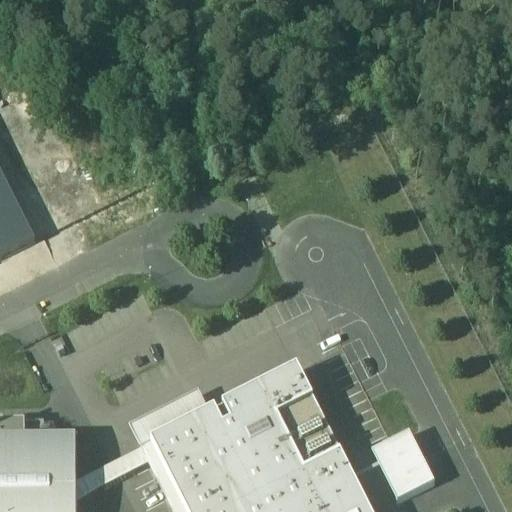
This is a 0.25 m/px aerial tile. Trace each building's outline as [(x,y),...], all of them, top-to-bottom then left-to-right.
[(0,96),(0,112),(14,121),(21,109),(0,96)] [(0,264),(34,247),(0,180),(0,264)] [(208,419),(150,449),(159,465),(182,511),(365,511),(297,375),(208,419)] [(198,398),(129,433),(139,454),(150,449),(208,419),(198,398)] [(44,429),(0,429),(0,447),(44,447),(44,429)] [(409,439),(371,458),(397,508),(434,489),(409,439)] [(0,447),(0,511),(76,511),(76,509),(76,488),(76,447),(44,447),(0,447)] [(111,490),(159,465),(150,449),(139,454),(103,474),(76,488),(76,509),(111,490)]
